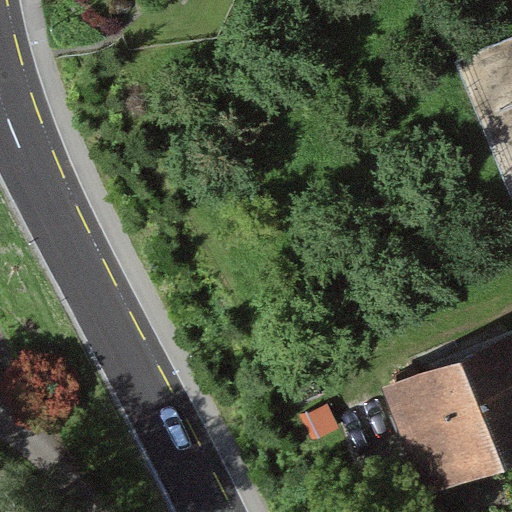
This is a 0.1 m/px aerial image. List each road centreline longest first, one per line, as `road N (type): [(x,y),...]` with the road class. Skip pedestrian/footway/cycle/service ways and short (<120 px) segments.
road 1 (secondary): [(208,511),(76,260),(0,89)]
road 2 (residential): [(88,511),(0,408)]
